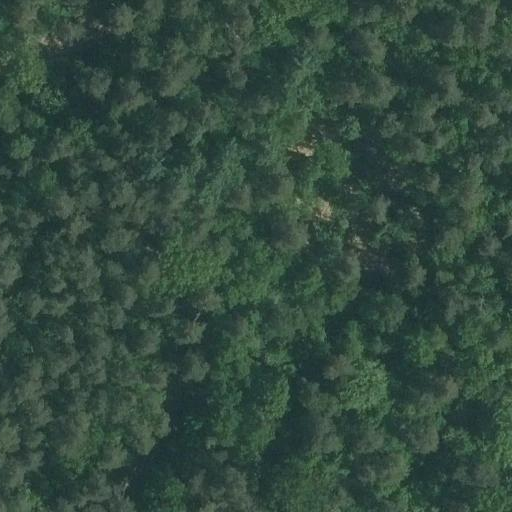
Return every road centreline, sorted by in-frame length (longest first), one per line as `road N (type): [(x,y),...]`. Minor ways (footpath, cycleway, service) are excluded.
road 1 (track): [(0,131),(65,181),(222,270),(257,172),(340,11)]
road 2 (track): [(114,511),(177,390),(222,270)]
road 3 (track): [(511,115),(434,46),(376,18),(340,11)]
